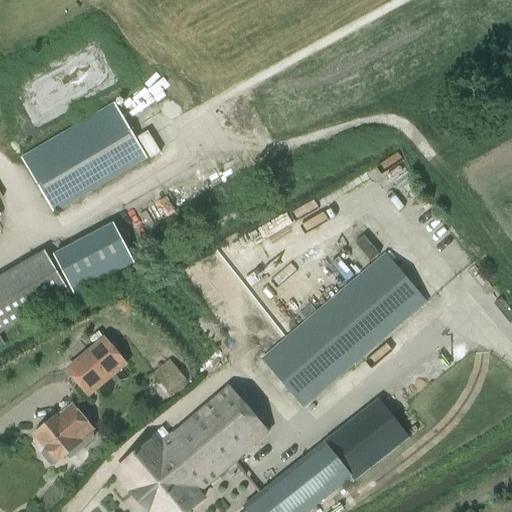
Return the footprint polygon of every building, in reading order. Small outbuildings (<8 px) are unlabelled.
[(55,213),(147,158),(115,104),(23,158),(55,213)] [(139,137),(151,157),(161,151),(149,131),(139,137)] [(52,257),(75,298),(134,265),(112,224),(52,257)] [(366,236),(358,242),(371,260),(379,254),(366,236)] [(0,334),(70,294),(46,252),(0,279),(0,334)] [(305,406),(427,302),(386,254),(264,358),(305,406)] [(68,373),(76,383),(83,392),(121,362),(106,343),(87,358),(68,373)] [(170,361),(153,375),(171,397),(188,382),(170,361)] [(231,387),(174,436),(182,445),(169,457),(175,463),(159,477),(159,478),(154,482),(159,488),(141,503),(148,511),(150,511),(151,511),(189,511),(205,499),(200,493),(270,433),(231,387)] [(380,399),(349,424),(246,506),(250,511),(251,511),(309,511),(350,480),(353,483),(411,437),(380,399)] [(72,405),(57,417),(57,416),(34,434),(45,447),(42,450),(41,453),(49,463),(55,463),(68,451),(72,456),(92,439),(92,431),(93,430),(72,405)] [(182,445),(174,436),(161,447),(155,440),(118,472),(134,491),(133,493),(141,503),(159,488),(154,482),(159,478),(159,477),(175,463),(169,457),(182,445)]
